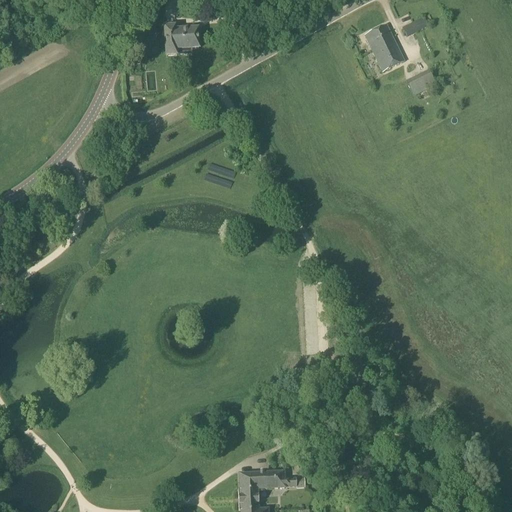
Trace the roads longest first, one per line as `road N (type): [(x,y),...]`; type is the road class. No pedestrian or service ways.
road 1 (track): [(224,77),(325,273),(312,423),(207,489),(196,500),(209,511)]
road 2 (unclassified): [(375,0),(167,110),(126,116),(98,103)]
road 3 (tertiary): [(0,203),(62,155),(98,103)]
